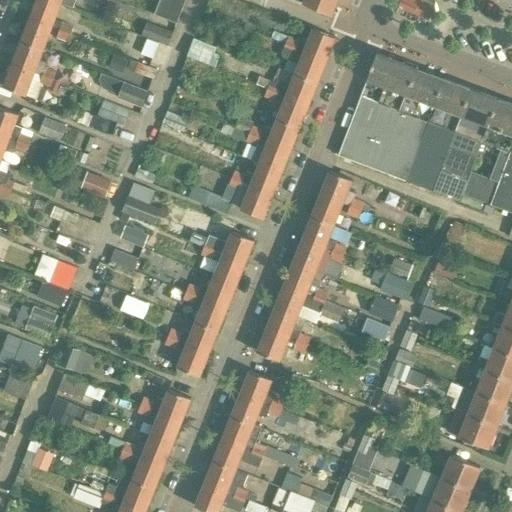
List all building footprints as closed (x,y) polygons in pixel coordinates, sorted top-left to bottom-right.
[(50,0),(35,0),(29,18),(51,27),(60,4),(50,0)] [(185,0),(159,0),(154,14),(176,23),(185,0)] [(336,0),(298,0),(304,2),(331,14),(336,0)] [(431,4),(418,0),(400,0),(398,7),(427,18),(429,12),(432,5),(431,4)] [(128,27),(137,29),(143,8),(133,5),(128,27)] [(51,27),(29,18),(20,41),(42,49),(51,27)] [(71,34),(74,26),(63,22),(60,30),(71,34)] [(168,46),(173,31),(147,22),(142,36),(168,46)] [(313,28),(308,40),(304,51),(326,59),(335,37),(313,28)] [(71,34),(60,30),(57,39),(67,43),(71,34)] [(285,43),(295,47),(298,40),(288,36),(285,43)] [(295,47),(304,51),(308,40),(299,36),(298,40),(295,47)] [(220,55),(215,53),(217,47),(193,38),(186,56),(215,67),(220,55)] [(147,39),(141,54),(153,58),(159,43),(147,39)] [(20,41),(11,64),(34,72),(42,75),(45,67),(47,63),(39,59),(42,49),(20,41)] [(298,64),(304,51),(295,47),(285,43),(281,53),(283,58),(298,64)] [(304,51),(298,64),(295,73),(317,82),(326,59),(304,51)] [(338,155),(378,170),(417,68),(376,52),(338,155)] [(123,73),(128,60),(113,54),(108,67),(123,73)] [(154,79),(157,69),(131,59),(127,69),(154,79)] [(34,72),(11,64),(3,86),(25,95),(34,72)] [(45,67),(42,75),(53,80),(56,72),(45,67)] [(267,88),(277,92),(286,96),(290,84),(295,73),(283,69),(278,67),(272,83),(270,82),(267,88)] [(418,74),(420,69),(417,68),(378,170),(406,180),(444,79),(432,74),(430,79),(418,74)] [(267,88),(270,82),(271,79),(251,71),(247,80),(267,88)] [(295,73),(290,84),(286,96),(308,105),(317,82),(295,73)] [(50,87),(53,80),(42,75),(39,83),(50,87)] [(445,84),(446,79),(444,79),(406,180),(433,191),(440,170),(471,89),(458,84),(456,88),(445,84)] [(141,108),(147,91),(123,82),(116,99),(141,108)] [(281,108),(286,96),(277,92),(267,88),(264,96),(275,101),(273,105),(281,108)] [(455,131),(441,170),(468,180),(471,172),(482,142),(498,99),(485,94),(483,99),(472,94),(474,90),(471,89),(455,131)] [(308,105),(286,96),(281,108),(277,118),(299,127),(308,105)] [(463,195),(460,202),(487,211),(489,204),(511,145),(511,104),(510,109),(499,105),(501,100),(498,99),(482,142),(500,149),(489,179),(471,172),(468,180),(466,185),(463,195)] [(113,104),(107,118),(123,124),(129,110),(113,104)] [(0,106),(0,132),(18,139),(20,132),(22,127),(14,124),(18,114),(0,106)] [(77,118),(80,115),(79,110),(76,107),(71,108),(68,111),(69,116),(72,119),(77,118)] [(183,133),(188,120),(166,111),(161,124),(183,133)] [(60,141),(67,124),(44,116),(38,132),(60,141)] [(234,128),(249,133),(252,126),(254,122),(239,116),(235,127),(234,128)] [(264,125),(262,130),(259,137),(290,150),(299,127),(277,118),(273,129),(264,125)] [(252,126),(249,133),(259,137),(262,130),(252,126)] [(96,137),(71,128),(66,141),(90,151),(96,137)] [(234,128),(231,136),(246,142),(249,133),(234,128)] [(0,132),(0,158),(1,159),(4,149),(13,153),(15,147),(18,139),(0,132)] [(20,132),(18,139),(28,143),(31,136),(20,132)] [(256,146),(259,137),(249,133),(246,142),(256,146)] [(254,150),(263,153),(259,164),(281,172),(290,150),(259,137),(256,146),(254,150)] [(28,143),(18,139),(15,147),(25,151),(28,143)] [(511,145),(489,204),(487,211),(492,213),(495,206),(511,213),(511,212),(511,145)] [(0,158),(0,184),(0,185),(6,187),(8,180),(11,174),(0,169),(0,161),(1,159),(0,158)] [(245,172),(244,174),(241,183),(272,195),(281,172),(259,164),(254,175),(245,172)] [(234,170),(231,179),(241,183),(244,174),(234,170)] [(347,189),(351,179),(329,170),(320,193),(342,202),(351,205),(362,210),(365,202),(354,198),(356,192),(347,189)] [(87,171),(80,189),(105,199),(112,180),(87,171)] [(237,191),(241,183),(231,179),(228,187),(237,191)] [(8,180),(6,187),(11,189),(14,182),(8,180)] [(150,203),(156,190),(145,186),(134,182),(129,195),(150,203)] [(241,209),(263,218),(272,195),(241,183),(237,191),(233,203),(241,207),(241,209)] [(11,189),(6,187),(0,185),(0,194),(8,198),(11,189)] [(193,185),(188,198),(227,214),(232,203),(231,200),(193,185)] [(333,224),(342,202),(320,193),(311,216),(333,224)] [(161,207),(150,203),(129,195),(128,195),(121,212),(122,212),(130,215),(154,224),(161,207)] [(359,218),(362,210),(351,205),(348,213),(359,218)] [(50,217),(60,221),(64,210),(54,206),(50,217)] [(122,212),(120,219),(127,222),(130,215),(122,212)] [(327,239),(333,224),(311,216),(302,238),(333,251),(336,243),(327,239)] [(120,238),(143,247),(149,234),(125,225),(120,238)] [(0,227),(0,236),(6,239),(11,241),(14,233),(0,227)] [(245,262),(254,240),(232,231),(228,241),(209,234),(207,238),(204,246),(205,246),(213,250),(217,251),(223,253),(245,262)] [(203,245),(204,246),(207,238),(193,232),(189,240),(203,245)] [(344,255),(333,251),(302,238),(293,261),(315,270),(324,273),(330,258),(341,263),(344,255)] [(453,246),(442,241),(439,248),(450,253),(453,246)] [(336,243),(333,251),(344,255),(347,247),(336,243)] [(217,251),(213,250),(205,246),(204,246),(201,254),(213,259),(217,251)] [(115,248),(110,260),(134,269),(138,257),(115,248)] [(447,261),(450,253),(439,248),(436,256),(447,261)] [(236,285),(245,262),(223,253),(214,276),(236,285)] [(413,264),(394,257),(390,269),(408,276),(413,264)] [(51,278),(50,282),(68,289),(76,267),(58,261),(57,262),(51,278)] [(315,270),(293,261),(284,283),(326,300),(329,292),(318,288),(321,281),(312,278),(315,270)] [(458,270),(438,262),(434,272),(454,280),(458,270)] [(412,281),(387,271),(380,288),(405,299),(412,281)] [(195,295),(227,308),(236,285),(214,276),(209,287),(200,283),(198,286),(195,295)] [(185,291),(195,295),(198,286),(188,282),(185,291)] [(321,313),(326,300),(284,283),(275,306),(297,315),(301,305),(321,313)] [(432,297),(435,289),(424,285),(421,293),(432,297)] [(51,303),(63,308),(69,291),(57,286),(51,303)] [(180,303),(182,298),(185,291),(173,286),(168,298),(180,303)] [(192,302),(195,295),(185,291),(182,298),(192,302)] [(429,306),(432,297),(421,293),(418,301),(429,306)] [(399,303),(376,294),(369,312),(392,321),(399,303)] [(218,330),(227,308),(195,295),(192,302),(190,307),(200,311),(196,321),(218,330)] [(345,308),(326,300),(321,313),(340,320),(345,308)] [(511,328),(511,302),(511,303),(506,316),(496,312),(493,321),(503,325),(511,328)] [(418,318),(448,330),(453,317),(423,305),(418,318)] [(48,339),(58,315),(34,306),(24,330),(48,339)] [(293,324),(297,315),(275,306),(266,328),(307,345),(311,337),(300,333),(302,327),(293,324)] [(388,327),(365,318),(359,332),(382,341),(388,327)] [(177,340),(209,353),(218,330),(196,321),(191,332),(181,328),(180,331),(177,340)] [(511,354),(511,328),(503,325),(494,347),(511,354)] [(167,336),(177,340),(180,331),(170,327),(167,336)] [(304,353),(307,345),(266,328),(257,351),(279,360),(285,345),(304,353)] [(403,337),(414,341),(417,335),(406,330),(403,337)] [(159,333),(156,341),(164,344),(167,336),(159,333)] [(174,348),(177,340),(167,336),(164,344),(174,348)] [(411,350),(414,341),(403,337),(400,345),(411,350)] [(16,356),(12,366),(32,374),(34,369),(33,369),(34,365),(33,365),(36,358),(38,358),(42,347),(22,339),(16,356)] [(200,376),(209,353),(177,340),(174,348),(172,351),(182,355),(177,367),(200,376)] [(76,371),(83,351),(66,345),(58,364),(76,371)] [(511,379),(511,354),(494,347),(489,360),(480,356),(476,366),(479,367),(485,369),(511,379)] [(417,355),(399,348),(394,360),(413,367),(417,355)] [(2,350),(0,354),(0,361),(10,365),(12,366),(16,356),(2,350)] [(381,362),(369,357),(364,369),(376,374),(381,362)] [(511,384),(511,379),(485,369),(479,367),(476,376),(482,379),(477,390),(477,392),(505,403),(511,384)] [(409,368),(405,381),(420,387),(425,374),(409,368)] [(272,379),(249,370),(240,392),(281,408),(285,400),(274,395),(275,392),(268,389),(272,379)] [(10,371),(3,390),(26,399),(33,380),(10,371)] [(399,378),(388,373),(385,381),(396,386),(399,378)] [(64,374),(58,389),(82,399),(89,384),(64,374)] [(164,379),(155,375),(152,383),(160,387),(164,379)] [(393,394),(396,386),(385,381),(382,390),(393,394)] [(454,409),(455,409),(468,414),(496,425),(505,403),(477,392),(463,387),(454,409)] [(182,420),(191,398),(168,389),(163,400),(155,397),(154,400),(151,408),(159,411),(182,420)] [(278,417),(281,408),(240,392),(231,415),(254,424),(258,413),(266,416),(267,412),(278,417)] [(55,396),(47,417),(70,427),(79,405),(55,396)] [(151,408),(154,400),(144,396),(140,404),(151,408)] [(148,416),(151,408),(140,404),(137,412),(148,416)] [(173,443),(182,420),(159,411),(151,408),(148,416),(146,420),(154,423),(150,434),(173,443)] [(496,425),(468,414),(455,409),(446,431),(488,448),(488,447),(496,425)] [(261,427),(254,424),(231,415),(222,436),(265,453),(267,447),(255,442),(261,427)] [(9,435),(0,430),(0,451),(2,452),(9,435)] [(106,442),(122,449),(125,441),(109,434),(106,442)] [(132,453),(141,456),(164,465),(173,443),(150,434),(146,445),(136,441),(135,445),(132,453)] [(375,438),(364,434),(360,441),(372,446),(375,438)] [(222,436),(213,460),(236,469),(240,460),(258,467),(265,453),(222,436)] [(125,441),(122,449),(132,453),(135,445),(125,441)] [(368,454),(372,446),(360,441),(357,449),(368,454)] [(265,453),(297,466),(300,458),(284,452),(268,445),(267,447),(265,453)] [(128,461),(132,453),(122,449),(118,457),(128,461)] [(36,452),(31,465),(46,471),(51,458),(36,452)] [(435,461),(431,471),(443,476),(471,488),(480,467),(481,467),(452,454),(447,466),(435,461)] [(132,479),(154,488),(164,465),(141,456),(132,479)] [(234,494),(237,486),(238,485),(242,487),(248,474),(236,469),(213,460),(204,482),(234,494)] [(372,471),(352,463),(347,476),(367,484),(372,471)] [(426,481),(421,493),(433,498),(461,510),(471,488),(443,476),(431,471),(426,481)] [(376,474),(372,483),(388,489),(391,480),(376,474)] [(145,511),(154,488),(132,479),(121,475),(117,486),(118,486),(114,498),(145,511)] [(285,477),(281,487),(294,493),(328,506),(332,496),(285,477)] [(357,483),(346,478),(343,486),(354,491),(357,483)] [(118,486),(117,486),(109,482),(108,486),(104,494),(114,498),(118,486)] [(234,494),(204,482),(195,505),(211,511),(218,511),(222,504),(229,507),(234,494)] [(249,491),(237,486),(234,494),(246,499),(249,492),(249,491)] [(351,499),(354,491),(343,486),(339,494),(351,499)] [(249,492),(246,499),(249,500),(255,502),(258,495),(249,492)] [(294,493),(290,503),(298,507),(297,510),(303,511),(325,511),(328,506),(294,493)] [(114,498),(104,494),(101,503),(110,506),(114,498)] [(241,511),(246,499),(234,494),(229,507),(241,511)] [(144,511),(145,511),(114,498),(110,506),(109,510),(112,511),(144,511)] [(433,498),(427,511),(460,511),(461,510),(433,498)] [(255,502),(249,500),(245,509),(251,511),(264,511),(266,507),(255,502)]
